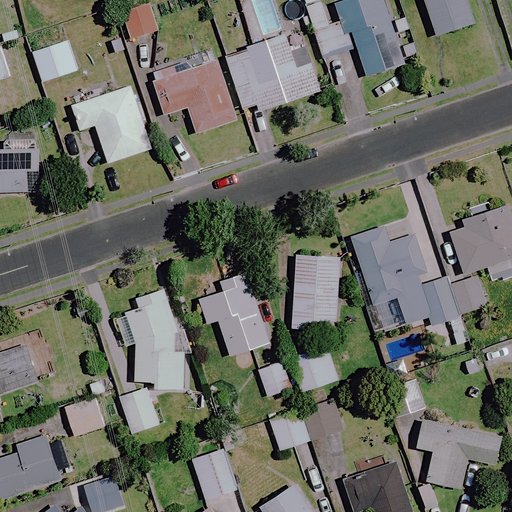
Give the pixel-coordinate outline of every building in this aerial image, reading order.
[(405,64),(403,59),(419,54),(407,16),(391,21),(383,0),(349,0),(336,4),(342,21),(330,25),(322,2),(306,7),(323,60),(357,48),(367,77),(405,64)] [(423,0),(437,37),(476,23),(467,0),(423,0)] [(159,32),(151,2),(122,11),(130,40),(159,32)] [(297,68),(286,35),(226,55),(244,110),(257,105),(260,112),(321,92),(311,64),(297,68)] [(0,47),(0,81),(8,79),(0,47)] [(237,122),(219,62),(191,71),(188,63),(152,74),(165,116),(188,109),(196,135),(237,122)] [(156,163),(132,87),(68,107),(65,98),(50,102),(57,124),(77,118),(81,131),(96,127),(108,164),(124,159),(128,172),(156,163)] [(0,193),(43,193),(41,149),(0,150),(0,193)] [(490,212),(488,205),(472,210),(475,220),(464,223),(466,229),(452,233),(463,274),(487,268),(488,275),(511,268),(509,260),(511,259),(511,214),(510,206),(490,212)] [(389,245),(383,229),(350,240),(370,295),(364,297),(368,307),(397,297),(406,326),(428,318),(430,327),(448,321),(453,334),(465,330),(460,315),(487,306),(477,277),(449,286),(447,278),(421,288),(415,273),(424,270),(413,237),(389,245)] [(336,256),(295,255),(293,328),(334,329),(336,256)] [(270,343),(245,272),(219,282),(222,292),(199,300),(208,325),(218,322),(230,357),(270,343)] [(181,328),(168,285),(139,294),(143,302),(129,308),(130,312),(120,315),(129,342),(139,339),(138,377),(160,376),(159,383),(187,385),(188,348),(178,346),(178,329),(181,328)] [(0,394),(42,383),(32,345),(0,354),(0,423),(5,422),(0,405),(0,394)] [(338,381),(326,349),(261,372),(272,404),(338,381)] [(419,412),(411,383),(390,389),(398,418),(419,412)] [(160,426),(148,388),(120,397),(132,435),(160,426)] [(105,428),(96,399),(65,408),(74,437),(105,428)] [(300,410),(309,442),(344,431),(334,400),(300,410)] [(309,442),(300,410),(269,420),(279,451),(309,442)] [(502,434),(422,420),(417,449),(433,451),(428,481),(463,487),(467,460),(496,465),(502,434)] [(61,471),(73,467),(65,439),(52,443),(50,435),(1,449),(3,456),(0,456),(0,499),(63,480),(61,471)] [(237,490),(222,448),(191,459),(206,501),(237,490)] [(411,511),(397,464),(343,481),(352,511),(361,511),(370,509),(370,511),(411,511)] [(99,511),(126,503),(115,472),(49,494),(54,511),(99,511)] [(312,511),(295,485),(261,508),(263,511),(312,511)]
